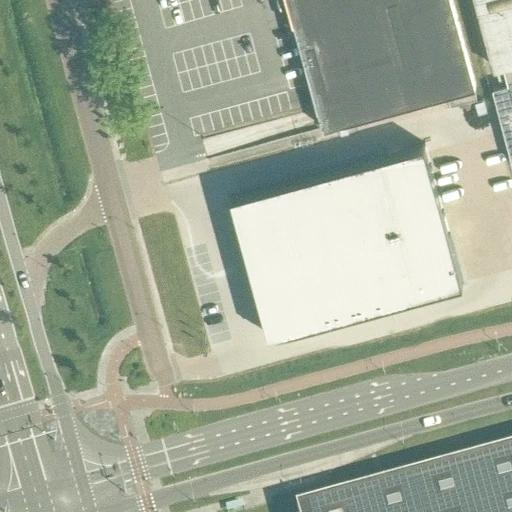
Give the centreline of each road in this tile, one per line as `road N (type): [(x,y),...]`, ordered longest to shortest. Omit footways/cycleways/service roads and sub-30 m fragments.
road 1 (tertiary): [(511,366),(86,482)]
road 2 (tertiary): [(129,509),(511,404)]
road 3 (residential): [(115,205),(59,0)]
road 4 (primary): [(86,482),(24,289)]
road 5 (residential): [(161,376),(115,205)]
road 6 (residential): [(24,289),(58,235),(115,205)]
road 7 (primary): [(0,375),(35,496)]
